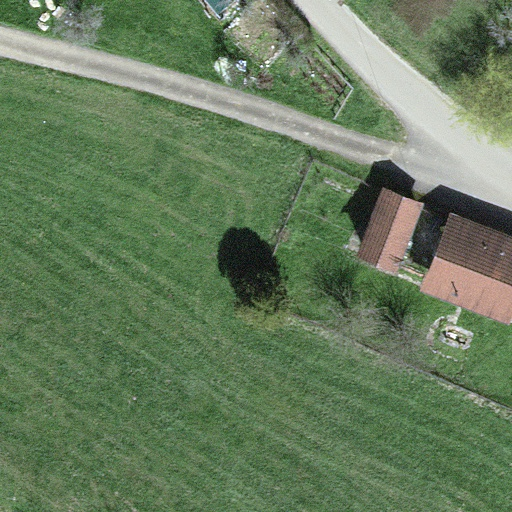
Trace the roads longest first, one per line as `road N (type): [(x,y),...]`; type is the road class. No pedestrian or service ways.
road 1 (residential): [(0,41),(424,163),(494,161)]
road 2 (residential): [(494,161),(320,0)]
